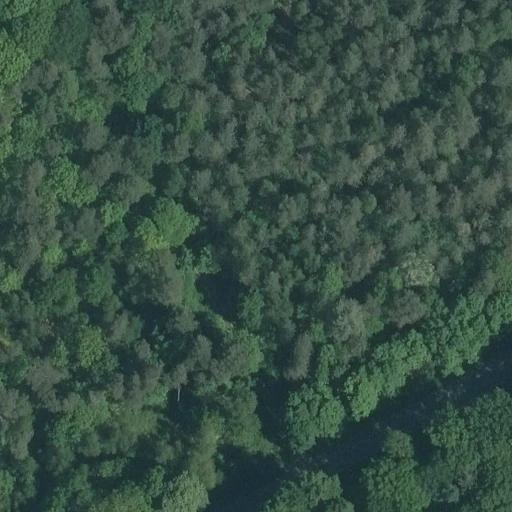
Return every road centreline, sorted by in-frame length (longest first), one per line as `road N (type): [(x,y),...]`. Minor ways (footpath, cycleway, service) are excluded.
road 1 (track): [(49,0),(329,511)]
road 2 (secondary): [(238,511),(511,364)]
